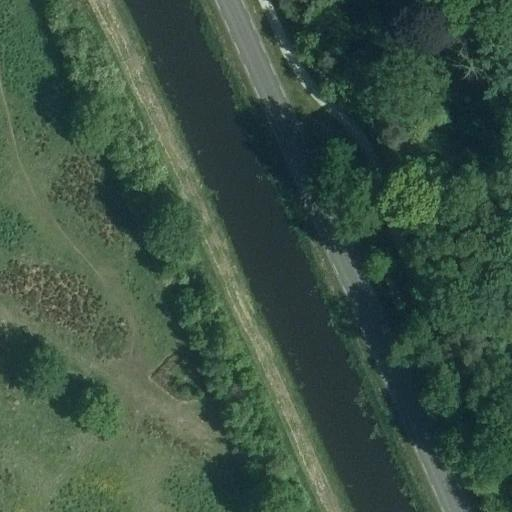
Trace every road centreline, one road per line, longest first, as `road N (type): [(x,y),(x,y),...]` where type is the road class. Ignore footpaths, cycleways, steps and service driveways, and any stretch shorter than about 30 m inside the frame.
road 1 (primary): [(457,511),(229,0)]
road 2 (track): [(107,0),(334,511)]
